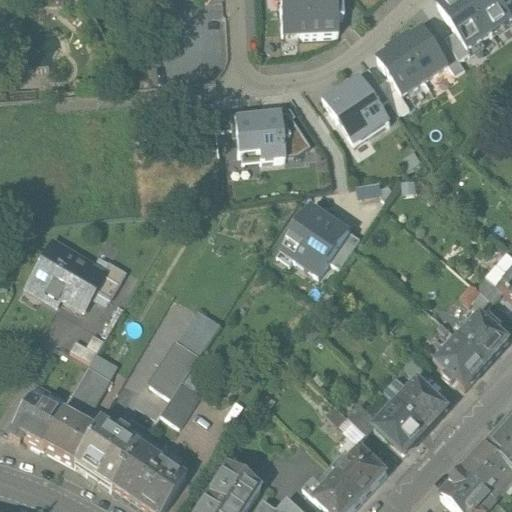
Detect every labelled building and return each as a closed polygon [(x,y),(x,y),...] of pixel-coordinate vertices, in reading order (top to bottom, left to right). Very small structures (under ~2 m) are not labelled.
[(282,0),(283,9),(279,9),(281,38),(296,38),(296,41),(337,39),(336,22),(342,22),(341,6),(335,7),(334,0),(282,0)] [(448,0),(436,8),(454,35),(469,56),(482,47),(480,44),(511,22),(502,7),(496,0),(448,0)] [(411,38),(399,47),(424,84),(447,68),(434,49),(423,33),(412,40),(411,38)] [(469,56),(454,35),(444,42),(459,63),(469,56)] [(434,49),(447,68),(454,78),(464,71),(459,63),(444,42),(434,49)] [(424,84),(399,47),(387,54),(388,56),(377,64),(388,81),(400,99),(424,84)] [(369,73),(338,93),(340,96),(360,82),(379,110),(389,103),(379,88),(369,73)] [(408,111),(400,99),(388,81),(379,88),(389,103),(399,117),(408,111)] [(338,93),(322,104),(353,150),(389,126),(379,110),(360,82),(340,96),(338,93)] [(251,116),(229,119),(231,143),(236,143),(238,159),(240,159),(258,157),(259,166),(284,163),(284,159),(282,141),(285,138),(287,142),(289,140),(280,127),(280,117),(251,120),(251,116)] [(287,117),(280,117),(280,127),(289,140),(287,142),(285,138),(282,141),(284,159),(297,158),(309,150),(287,117)] [(241,167),(259,166),(258,157),(240,159),(241,167)] [(349,236),(311,211),(282,254),(294,262),(291,265),(318,283),(329,267),(349,236)] [(349,236),(329,267),(339,273),(359,243),(349,236)] [(101,278),(53,250),(31,288),(44,296),(40,303),(54,311),(58,304),(79,316),(91,296),(101,278)] [(91,296),(109,306),(125,278),(107,268),(101,278),(91,296)] [(511,280),(510,283),(506,280),(496,292),(495,294),(502,300),(511,308),(511,280)] [(487,284),(476,296),(480,300),(493,311),(502,300),(495,294),(496,292),(487,284)] [(471,292),(460,305),(469,313),(480,300),(476,296),(471,292)] [(197,316),(176,348),(197,361),(219,328),(197,316)] [(486,328),(480,323),(460,346),(487,371),(507,348),(496,338),(500,334),(489,325),(486,328)] [(449,336),(442,330),(438,334),(445,341),(449,336)] [(487,371),(460,346),(444,364),(439,359),(433,366),(446,379),(442,383),(452,392),(456,388),(464,395),(487,371)] [(176,348),(149,389),(170,403),(181,386),(197,361),(176,348)] [(61,419),(42,451),(65,465),(74,470),(93,437),(76,427),(80,420),(87,424),(109,386),(88,373),(61,419)] [(170,403),(159,419),(178,432),(199,399),(181,386),(170,403)] [(447,414),(418,388),(397,410),(426,437),(447,414)] [(61,406),(36,391),(30,401),(55,416),(61,406)] [(30,401),(29,401),(7,439),(19,446),(22,440),(42,451),(61,419),(55,416),(30,401)] [(426,437),(397,410),(375,434),(404,461),(426,437)] [(93,437),(74,470),(110,494),(138,451),(125,443),(127,439),(118,433),(116,437),(99,426),(93,437)] [(351,448),(363,439),(352,426),(341,435),(351,448)] [(511,434),(508,431),(486,455),(511,479),(511,434)] [(164,511),(184,482),(154,462),(159,455),(149,449),(154,441),(148,437),(138,451),(110,494),(137,511),(164,511)] [(381,455),(367,442),(357,452),(362,457),(371,466),(381,455)] [(511,479),(486,455),(463,479),(491,503),(508,484),(511,487),(511,479)] [(362,457),(352,467),(347,462),(334,477),(363,505),(386,480),(371,466),(362,457)] [(223,474),(198,511),(247,511),(258,496),(223,474)] [(356,511),(363,505),(334,477),(319,492),(324,496),(315,506),(321,511),(356,511)] [(482,511),(491,503),(463,479),(441,503),(450,511),(482,511)] [(297,511),(288,503),(279,511),(270,511),(262,507),(258,511),(297,511)]
